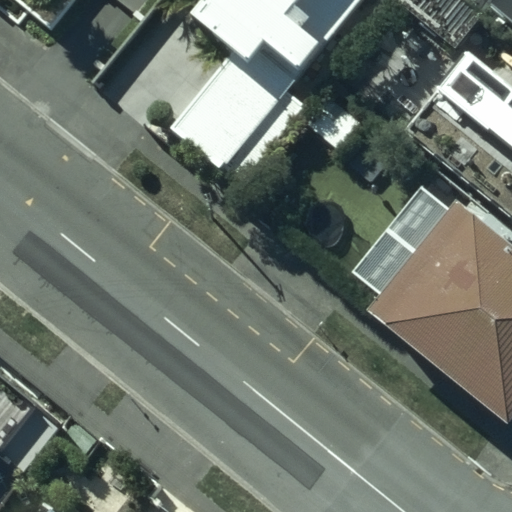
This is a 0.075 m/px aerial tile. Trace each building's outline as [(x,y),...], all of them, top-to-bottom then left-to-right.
[(210,0),(184,32),(226,66),(166,138),(218,181),(223,175),(243,191),(309,111),(290,95),(368,0),(210,0)] [(479,27),(449,0),(394,0),(391,4),(455,57),(479,27)] [(511,22),(489,54),(511,71),(511,22)] [(511,91),(477,62),(414,136),(511,218),(511,91)] [(511,432),(511,252),(464,214),(373,325),(510,435),(511,432)] [(36,413),(0,462),(0,491),(28,511),(62,511),(100,459),(36,413)]
